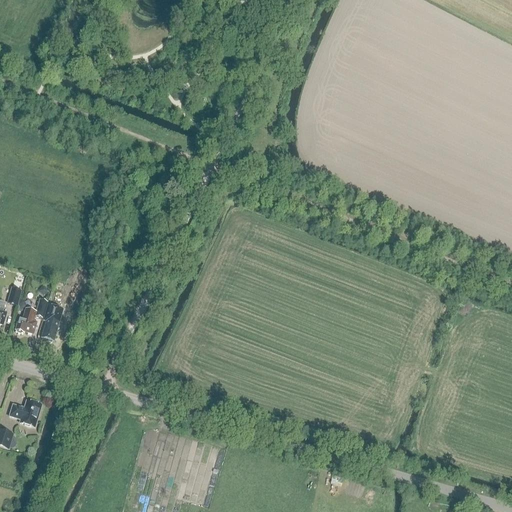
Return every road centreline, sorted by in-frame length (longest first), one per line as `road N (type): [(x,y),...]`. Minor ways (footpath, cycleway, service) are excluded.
road 1 (tertiary): [(511,510),(0,359)]
road 2 (track): [(43,511),(215,162)]
road 3 (track): [(215,162),(294,0)]
